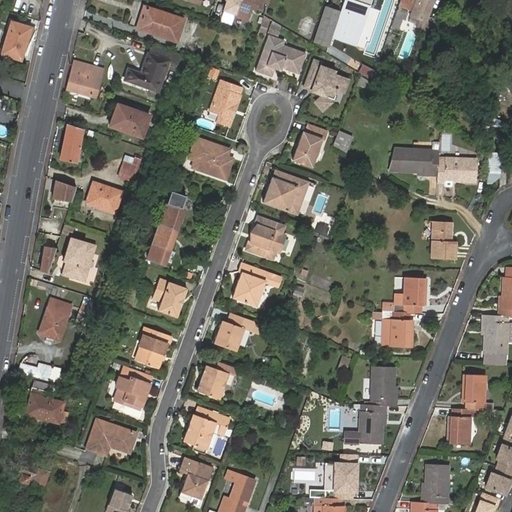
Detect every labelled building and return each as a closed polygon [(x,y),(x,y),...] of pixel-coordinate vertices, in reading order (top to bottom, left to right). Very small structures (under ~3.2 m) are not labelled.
[(225,0),(225,1),(227,1),(224,11),(235,14),(234,16),(247,20),(251,9),(256,10),(259,2),(267,5),(269,0),(225,0)] [(372,0),(344,0),(332,38),(358,46),(372,0)] [(401,0),(399,6),(410,10),(413,0),(401,0)] [(427,22),(435,1),(432,0),(416,0),(412,11),(410,16),(427,22)] [(325,4),(312,41),(328,47),(341,10),(325,4)] [(146,8),(139,29),(177,42),(184,21),(146,8)] [(392,27),(401,29),(406,11),(396,9),(392,27)] [(262,22),(258,33),(266,36),(270,25),(262,22)] [(12,24),(2,56),(21,61),(31,29),(12,24)] [(294,57),(297,50),(283,46),(285,42),(269,37),(256,73),(272,78),(275,70),(276,67),(283,69),(299,75),(304,61),(294,57)] [(107,44),(101,60),(116,66),(121,49),(107,44)] [(307,54),(297,50),(294,57),(304,61),(307,54)] [(149,53),(142,73),(130,69),(126,80),(160,91),(170,61),(149,53)] [(74,60),(66,90),(93,97),(100,68),(74,60)] [(313,92),(324,96),(318,102),(326,111),(335,103),(334,102),(334,100),(336,100),(338,94),(337,94),(338,91),(346,93),(350,80),(336,75),(337,71),(322,66),(323,63),(315,60),(306,88),(314,91),(313,92)] [(511,74),(506,77),(503,86),(508,101),(511,98),(511,74)] [(236,110),(238,111),(244,96),(243,96),(245,88),(238,86),(223,80),(211,111),(221,115),(219,123),(233,127),(237,115),(235,114),(236,110)] [(111,126),(116,128),(124,107),(118,105),(111,126)] [(124,107),(116,128),(143,137),(150,116),(124,107)] [(66,147),(63,146),(61,159),(76,162),(80,145),(87,146),(88,140),(81,138),(83,129),(68,124),(64,141),(64,142),(67,143),(66,147)] [(300,151),(298,150),(294,161),(314,168),(323,141),(326,142),(330,133),(310,126),(307,134),(304,133),(300,144),(302,145),(300,151)] [(347,157),(355,137),(341,132),(335,149),(347,157)] [(210,172),(209,175),(227,181),(235,159),(228,157),(231,150),(197,138),(189,160),(196,162),(193,169),(206,173),(207,171),(210,172)] [(439,150),(393,148),(387,172),(417,174),(417,176),(437,177),(436,185),(460,186),(460,183),(475,183),(477,159),(439,157),(439,150)] [(502,181),(503,155),(489,154),(487,180),(502,181)] [(125,163),(120,176),(135,181),(140,168),(125,163)] [(271,194),(269,193),(265,203),(300,216),(311,183),(278,171),(275,179),(274,178),(270,188),(273,190),(271,194)] [(72,201),(77,186),(57,179),(54,198),(72,201)] [(95,182),(88,204),(115,214),(123,192),(95,182)] [(166,202),(159,223),(178,230),(185,210),(181,208),(185,196),(172,191),(168,203),(166,202)] [(260,226),(256,237),(258,238),(257,241),(255,240),(254,242),(251,242),(248,250),(276,261),(278,253),(283,254),(284,250),(287,241),(289,237),(285,235),(287,227),(260,218),(257,226),(260,226)] [(435,220),(433,257),(457,257),(458,240),(453,240),(454,220),(435,220)] [(68,223),(65,231),(74,235),(77,226),(68,223)] [(178,230),(159,223),(152,243),(153,244),(150,253),(163,257),(166,249),(171,250),(178,230)] [(98,247),(73,238),(65,261),(67,262),(63,274),(85,283),(98,247)] [(49,273),(57,248),(46,246),(42,270),(49,273)] [(244,274),(241,282),(243,283),(241,290),(238,289),(236,298),(259,307),(267,282),(270,274),(244,265),(241,273),(244,274)] [(509,314),(511,314),(511,265),(507,265),(507,276),(504,276),(503,294),(502,306),(499,306),(498,314),(509,314)] [(278,277),(270,274),(267,282),(275,285),(278,277)] [(284,279),(278,277),(275,285),(281,287),(284,279)] [(427,278),(403,277),(403,286),(402,304),(394,304),(394,311),(411,312),(422,313),(422,306),(426,306),(427,278)] [(181,298),(183,299),(187,288),(160,278),(153,298),(161,301),(158,310),(177,317),(181,307),(179,307),(181,298)] [(301,297),(305,287),(297,283),(293,293),(301,297)] [(394,286),(394,304),(402,304),(403,286),(394,286)] [(134,287),(128,302),(136,305),(142,290),(134,287)] [(47,336),(55,338),(60,340),(72,305),(52,299),(48,309),(40,333),(47,336)] [(382,312),(372,312),(372,318),(383,318),(382,345),(412,346),(414,320),(411,319),(411,312),(394,311),(384,311),(382,311),(382,312)] [(237,351),(245,329),(254,333),(258,322),(233,313),(230,323),(222,321),(214,343),(237,351)] [(511,321),(509,321),(509,314),(498,314),(484,313),(484,320),(487,320),(487,333),(486,351),(487,351),(486,364),(505,365),(505,353),(507,353),(508,340),(511,340),(511,321)] [(165,356),(169,344),(172,337),(151,329),(148,328),(145,336),(141,348),(142,348),(143,348),(145,349),(140,363),(160,370),(164,360),(163,360),(164,355),(165,356)] [(37,366),(20,362),(18,373),(50,379),(53,365),(38,362),(37,366)] [(224,391),(226,384),(230,375),(236,377),(240,369),(221,363),(219,370),(209,366),(199,392),(221,400),(224,391)] [(374,365),(372,404),(388,404),(398,405),(398,399),(395,398),(395,384),(396,366),(374,365)] [(145,408),(148,398),(144,396),(146,392),(150,393),(155,378),(135,372),(125,368),(118,389),(121,389),(117,401),(117,402),(126,405),(127,402),(145,408)] [(480,409),(495,410),(495,402),(485,401),(486,375),(465,374),(463,402),(468,402),(468,408),(480,409)] [(52,424),(60,400),(46,395),(49,385),(34,380),(31,390),(33,390),(26,415),(52,424)] [(66,402),(60,400),(52,424),(60,425),(66,402)] [(144,411),(145,408),(127,402),(126,405),(144,411)] [(372,404),(363,403),(361,431),(346,431),(346,441),(383,442),(384,424),(385,410),(388,410),(388,404),(372,404)] [(199,408),(196,415),(207,419),(210,412),(199,408)] [(480,409),(468,408),(454,408),(453,415),(450,415),(449,443),(471,444),(472,416),(480,416),(480,409)] [(190,431),(188,431),(184,441),(195,445),(194,450),(206,454),(208,449),(207,449),(217,423),(222,425),(229,427),(231,420),(210,412),(207,419),(196,415),(194,414),(190,425),(191,427),(190,431)] [(113,445),(112,448),(130,455),(137,433),(116,426),(109,423),(97,419),(87,450),(105,456),(109,447),(110,444),(113,445)] [(229,427),(222,425),(219,433),(225,436),(229,427)] [(499,457),(497,464),(511,470),(511,446),(502,442),(496,456),(499,457)] [(20,473),(17,481),(19,485),(27,488),(28,487),(43,492),(54,461),(46,458),(42,469),(24,463),(21,473),(20,473)] [(182,471),(189,473),(192,474),(190,481),(187,480),(184,489),(181,497),(192,501),(194,496),(202,499),(214,468),(187,458),(182,471)] [(343,498),(354,498),(354,490),(358,491),(359,463),(337,463),(336,490),(326,490),(326,497),(343,498)] [(438,503),(447,503),(448,464),(427,463),(427,483),(426,495),(423,495),(423,502),(438,503)] [(491,469),(485,483),(501,489),(505,491),(510,477),(511,478),(511,475),(511,470),(497,464),(494,470),(491,469)] [(224,498),(221,506),(221,507),(224,507),(222,511),(243,511),(255,479),(228,471),(226,478),(231,480),(229,486),(234,487),(229,499),(224,498)] [(133,495),(115,489),(106,511),(107,511),(124,511),(125,511),(127,511),(133,495)] [(482,490),(473,511),(489,511),(493,504),(495,504),(498,497),(482,490)] [(326,497),(315,497),(315,505),(318,505),(326,505),(325,511),(345,511),(346,505),(343,505),(343,498),(326,497)] [(438,511),(438,503),(423,502),(413,502),(413,509),(416,509),(415,511),(438,511)]
